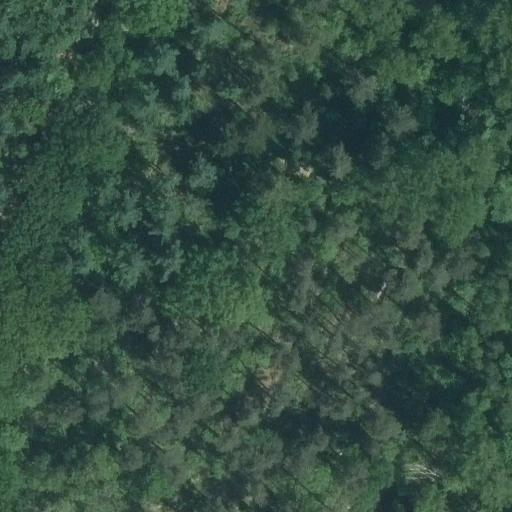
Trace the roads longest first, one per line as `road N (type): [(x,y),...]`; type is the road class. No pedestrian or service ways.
road 1 (track): [(79,133),(452,220)]
road 2 (unclassified): [(0,322),(141,0)]
